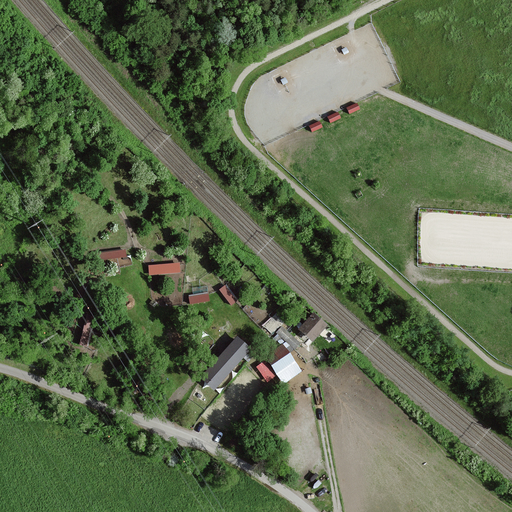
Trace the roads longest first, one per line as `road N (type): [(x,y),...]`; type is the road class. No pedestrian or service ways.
road 1 (unknown): [(388,0),(254,64),(233,92),(234,126),(485,358),(511,372)]
road 2 (unclassified): [(0,367),(212,448),(309,511)]
road 3 (unknown): [(346,20),(382,90),(511,147)]
